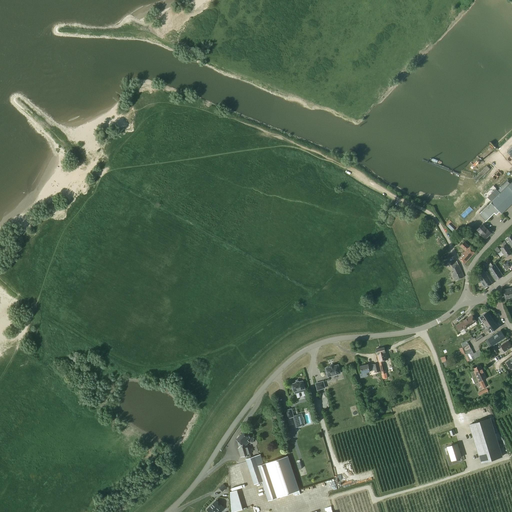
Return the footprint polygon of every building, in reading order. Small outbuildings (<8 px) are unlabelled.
[(511,146),(507,151),(511,155),(511,181),(511,182),(507,179),(497,189),(496,189),(487,197),(492,201),(491,202),(480,214),(485,220),(485,221),(487,221),(494,213),(496,215),(497,215),(500,212),(502,214),(511,203),(511,146)] [(487,228),(483,224),(477,230),(485,239),(492,233),(493,231),(490,228),(489,230),(487,228)] [(475,253),(464,242),(461,246),(466,251),(459,258),(464,264),(475,253)] [(511,253),(507,245),(501,249),(506,257),(511,253)] [(452,273),(456,281),(464,277),(461,269),(459,264),(458,265),(457,261),(451,264),(452,267),(454,272),(452,273)] [(503,276),(495,264),(488,269),(496,281),(503,276)] [(493,283),(484,270),(477,275),(485,288),(493,283)] [(511,287),(503,290),(506,301),(511,299),(511,287)] [(483,322),(492,317),(488,311),(477,318),(481,324),(483,323),(483,322)] [(465,329),(476,321),(472,315),(461,323),(456,326),(459,331),(464,328),(465,329)] [(486,328),(495,322),(492,317),(483,322),(483,323),(486,328)] [(495,322),(486,328),(490,333),(499,327),(495,322)] [(505,337),(501,330),(488,339),(492,345),(505,337)] [(509,341),(508,341),(501,345),(502,347),(499,349),(501,353),(511,346),(511,344),(511,343),(510,341),(509,341)] [(388,360),(384,347),(376,349),(382,374),(386,373),(383,361),(388,360)] [(466,354),(470,361),(470,362),(482,354),(479,350),(474,353),(473,351),(466,354)] [(496,357),(492,350),(487,353),(491,359),(496,357)] [(367,376),(366,372),(370,371),(374,370),(375,372),(380,371),(378,363),(369,365),(368,364),(360,366),(362,373),(360,374),(361,378),(367,376)] [(340,373),(338,365),(334,366),(333,365),(330,366),(331,367),(326,368),(327,371),(325,372),(326,375),(328,375),(328,376),(340,373)] [(480,365),(473,369),(474,370),(470,372),(473,377),(476,375),(482,389),(486,387),(483,380),(486,379),(480,365)] [(305,391),(303,381),(299,382),(298,381),(296,382),(296,383),(292,384),(293,386),(292,386),(293,390),(294,389),(295,393),(305,391)] [(325,388),(323,381),(315,383),(317,390),(325,388)] [(293,416),(291,409),(285,411),(287,418),(293,416)] [(302,414),(293,416),(296,427),(305,425),(304,421),(303,417),(303,418),(302,414)] [(490,418),(470,424),(481,463),(502,456),(490,418)] [(238,448),(241,457),(246,455),(247,459),(251,457),(247,444),(249,442),(253,443),(254,438),(250,437),(244,431),(236,439),(242,445),(238,448)] [(451,458),(448,459),(450,464),(453,463),(452,460),(461,457),(460,455),(461,455),(459,448),(458,449),(457,444),(448,447),(451,458)] [(247,459),(255,484),(262,482),(268,501),(300,490),(288,456),(266,463),(264,457),(262,458),(260,454),(251,457),(247,459)] [(227,487),(223,484),(219,488),(222,492),(227,487)] [(234,511),(244,509),(238,490),(229,492),(234,511)] [(225,508),(216,500),(207,509),(209,511),(217,511),(220,510),(221,511),(225,508)]
